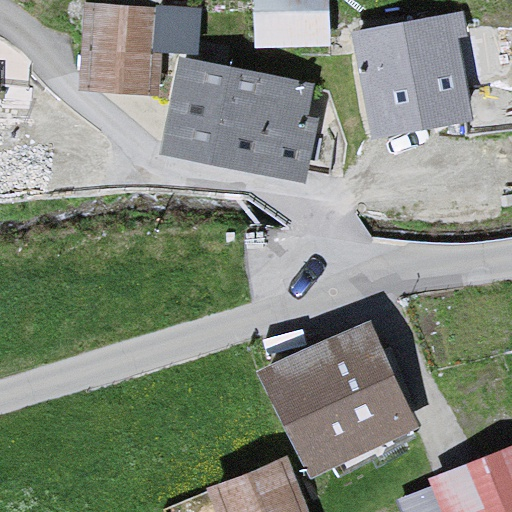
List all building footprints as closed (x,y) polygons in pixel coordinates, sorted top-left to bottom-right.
[(321,0),(258,0),(259,40),(322,39),(321,0)] [(189,45),(191,17),(89,10),(84,86),(153,90),(156,43),(189,45)] [(461,14),(355,31),(371,136),(478,119),(461,14)] [(304,88),(183,64),(166,148),(302,174),(312,125),(298,122),(304,88)] [(267,375),(310,469),(408,424),(365,330),(267,375)] [(511,511),(511,452),(437,478),(448,511),(511,511)] [(299,511),(281,463),(212,489),(220,511),(299,511)]
